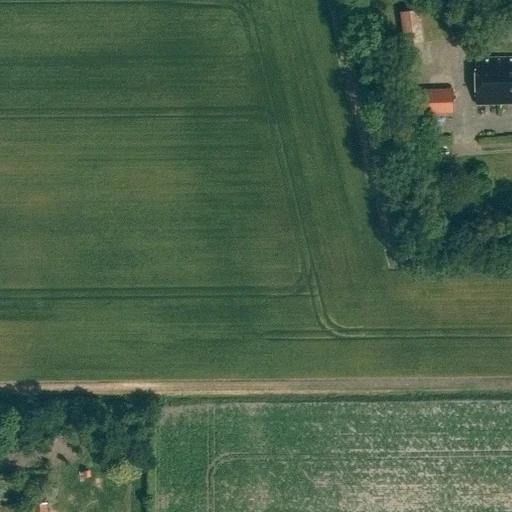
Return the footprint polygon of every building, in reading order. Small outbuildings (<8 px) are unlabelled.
[(422,9),(404,11),(407,42),(425,41),(422,9)] [(366,48),(368,67),(395,65),(393,45),(366,48)] [(511,58),(475,59),(476,108),(511,107),(511,58)] [(374,73),(376,96),(403,93),(401,71),(374,73)] [(438,103),(452,103),(451,90),(416,91),(417,117),(438,116),(438,103)] [(438,116),(452,116),(452,103),(438,103),(438,116)]
